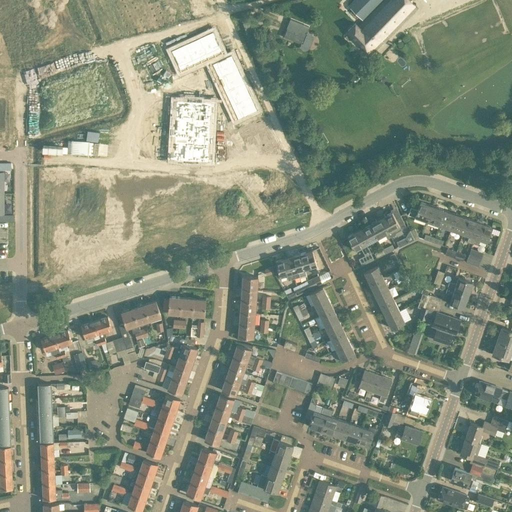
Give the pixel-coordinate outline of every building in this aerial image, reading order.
[(0,0),(0,21),(19,14),(14,2),(18,0),(31,0),(47,40),(78,27),(67,0),(0,0)] [(353,0),(348,5),(362,19),(380,0),(353,0)] [(355,23),(348,31),(371,53),(383,41),(384,42),(413,13),(416,10),(417,8),(409,0),(383,0),(358,26),(355,23)] [(455,55),(496,10),(484,0),(452,0),(442,11),(434,4),(415,25),(421,31),(424,27),(455,55)] [(286,27),(282,36),(302,43),(302,46),(302,47),(303,48),(304,49),(305,49),(307,48),(308,47),(312,38),(312,36),(312,35),(311,35),(308,33),(307,33),(306,34),(309,26),(290,18),(286,28),(286,27)] [(255,19),(243,22),(246,32),(258,28),(255,19)] [(206,34),(198,37),(199,39),(208,57),(222,50),(213,31),(212,31),(213,33),(207,35),(206,34)] [(193,40),(185,43),(194,63),(208,57),(199,39),(193,42),(193,40)] [(171,50),(180,69),(194,63),(185,43),(178,47),(178,48),(172,51),(172,49),(171,50)] [(444,63),(444,52),(433,52),(433,63),(444,63)] [(231,54),(212,63),(218,77),(236,69),(238,69),(235,61),(233,61),(230,56),(232,55),(231,54)] [(63,78),(42,84),(50,112),(83,103),(84,108),(104,102),(95,69),(70,76),(69,73),(62,75),(63,78)] [(236,69),(218,77),(225,91),(244,82),(241,74),(239,75),(236,69)] [(244,82),(225,91),(231,104),(249,96),(247,92),(249,91),(244,82)] [(249,96),(231,104),(238,119),(257,109),(255,109),(252,104),(254,103),(250,95),(249,96)] [(177,99),(173,159),(208,161),(211,101),(177,99)] [(255,110),(238,118),(243,128),(260,120),(255,110)] [(408,214),(427,221),(432,206),(420,201),(417,209),(410,207),(408,214)] [(444,210),(432,206),(427,221),(439,225),(444,210)] [(456,214),(444,210),(439,225),(451,229),(456,214)] [(381,218),(391,236),(396,234),(393,229),(399,226),(401,228),(405,226),(400,215),(395,218),(392,212),(381,218)] [(468,218),(456,214),(451,229),(463,233),(468,218)] [(381,218),(370,224),(378,238),(385,234),(387,238),(391,236),(381,218)] [(480,222),(468,218),(463,233),(469,235),(467,241),(473,243),(480,222)] [(492,226),(480,222),(473,243),(479,245),(481,239),(486,241),(492,226)] [(370,224),(359,230),(366,244),(378,238),(370,224)] [(414,228),(410,230),(414,239),(418,237),(414,228)] [(374,259),(366,244),(359,230),(347,236),(354,250),(361,247),(365,255),(358,258),(361,265),(374,259)] [(424,238),(433,242),(435,237),(425,234),(424,238)] [(444,240),(435,237),(433,242),(442,245),(444,240)] [(396,242),(398,246),(407,242),(405,238),(396,242)] [(392,245),(383,248),(386,253),(394,249),(392,245)] [(447,247),(445,255),(454,258),(456,253),(456,251),(447,247)] [(376,257),(386,253),(383,248),(374,253),(376,257)] [(478,267),(480,262),(483,252),(471,248),(466,262),(478,267)] [(312,250),(300,253),(304,269),(311,267),(313,273),(319,272),(312,250)] [(456,253),(454,258),(463,261),(465,256),(466,254),(456,251),(456,253)] [(300,253),(288,257),(294,278),(300,276),(298,271),(304,269),(300,253)] [(288,257),(275,261),(276,265),(272,266),(274,272),(275,275),(279,273),(280,276),(286,274),(288,279),(294,278),(288,257)] [(369,283),(383,277),(377,265),(364,272),(369,283)] [(272,266),(264,269),(266,274),(274,272),(272,266)] [(444,272),(438,270),(433,282),(440,285),(444,272)] [(322,283),(318,275),(308,280),(309,283),(311,288),(322,283)] [(243,276),(242,288),(257,289),(258,277),(243,276)] [(369,283),(375,294),(388,288),(383,277),(369,283)] [(447,287),(468,294),(472,282),(458,277),(456,284),(449,281),(447,287)] [(309,283),(299,288),(301,292),(311,288),(309,283)] [(315,304),(328,298),(322,286),(309,293),(315,304)] [(447,287),(445,293),(448,294),(446,301),(464,307),(468,294),(462,292),(447,287)] [(257,289),(242,288),(241,300),(256,301),(257,289)] [(375,294),(380,306),(394,299),(388,288),(375,294)] [(288,299),(296,295),(294,290),(286,294),(288,299)] [(422,309),(422,307),(427,295),(422,293),(417,307),(422,309)] [(429,294),(427,300),(441,305),(443,299),(429,294)] [(168,312),(180,313),(182,297),(170,296),(168,312)] [(193,298),(182,297),(180,313),(192,314),(193,298)] [(193,298),(192,314),(204,315),(206,299),(193,298)] [(315,304),(320,316),(333,309),(328,298),(315,304)] [(380,306),(386,317),(399,310),(394,299),(380,306)] [(156,300),(144,304),(149,320),(161,316),(156,300)] [(256,301),(241,300),(240,312),(255,313),(256,301)] [(438,312),(441,305),(427,300),(425,307),(422,307),(422,309),(419,318),(425,320),(427,313),(435,316),(432,325),(441,328),(441,329),(437,328),(433,337),(449,342),(452,333),(449,332),(450,331),(455,333),(459,319),(438,312)] [(144,304),(133,308),(138,324),(149,320),(144,304)] [(136,339),(142,337),(140,329),(138,324),(133,308),(121,312),(127,327),(131,326),(133,333),(134,332),(136,339)] [(320,316),(325,327),(339,320),(333,309),(320,316)] [(404,322),(399,310),(386,317),(391,328),(404,322)] [(255,313),(240,312),(239,323),(254,325),(255,313)] [(108,316),(94,321),(102,343),(106,342),(104,337),(107,336),(105,331),(112,329),(108,316)] [(325,327),(331,338),(344,331),(339,320),(325,327)] [(94,321),(81,325),(85,337),(93,335),(94,339),(96,339),(97,345),(102,343),(94,321)] [(191,327),(190,336),(202,337),(204,322),(198,321),(197,327),(191,327)] [(254,325),(239,323),(238,336),(253,337),(254,325)] [(146,327),(140,329),(142,337),(148,335),(146,327)] [(511,330),(501,327),(497,340),(511,345),(511,330)] [(54,334),(62,357),(63,362),(68,360),(65,352),(68,350),(66,344),(72,342),(68,329),(54,334)] [(407,349),(415,352),(422,332),(414,330),(407,349)] [(331,338),(336,349),(350,343),(344,331),(331,338)] [(57,358),(62,357),(54,334),(41,338),(45,351),(50,349),(52,354),(55,353),(57,358)] [(129,334),(122,336),(126,347),(126,348),(133,346),(129,334)] [(122,336),(112,339),(116,351),(126,347),(122,336)] [(167,344),(165,350),(174,352),(179,354),(181,355),(193,359),(195,354),(197,354),(199,350),(197,348),(185,344),(187,339),(181,338),(180,339),(177,347),(167,344)] [(285,340),(283,346),(294,350),(297,344),(285,340)] [(511,345),(497,340),(492,353),(509,359),(509,358),(511,352),(511,345)] [(355,354),(350,343),(336,349),(342,360),(355,354)] [(237,344),(233,355),(261,365),(269,368),(272,361),(263,358),(262,359),(249,354),(251,349),(237,344)] [(172,358),(174,352),(165,350),(164,355),(172,358)] [(82,352),(74,354),(78,370),(87,368),(82,352)] [(175,366),(190,370),(193,359),(179,354),(175,366)] [(233,355),(229,367),(243,372),(245,366),(259,371),(261,365),(233,355)] [(56,373),(65,369),(62,360),(52,363),(56,373)] [(160,365),(146,361),(144,367),(158,372),(160,365)] [(158,372),(166,375),(168,369),(160,366),(158,372)] [(175,366),(172,377),(186,382),(190,370),(175,366)] [(243,372),(229,367),(225,378),(239,383),(243,372)] [(368,402),(372,391),(378,374),(364,370),(358,386),(367,389),(363,400),(368,402)] [(273,381),(278,382),(281,373),(276,371),(273,381)] [(158,372),(156,378),(164,381),(166,375),(158,372)] [(286,374),(281,373),(278,382),(283,384),(286,374)] [(291,376),(286,374),(283,384),(288,386),(291,376)] [(391,379),(378,374),(372,391),(381,394),(379,400),(383,402),(385,396),(391,379)] [(297,378),(291,376),(288,386),(293,388),(297,378)] [(344,387),(347,378),(340,376),(337,384),(344,387)] [(182,393),(186,382),(172,377),(168,388),(182,393)] [(239,383),(225,378),(221,389),(236,394),(238,388),(252,393),(254,388),(252,387),(246,385),(245,385),(239,383)] [(302,380),(297,378),(293,388),(298,389),(302,380)] [(247,379),(245,385),(246,385),(252,387),(254,381),(247,379)] [(325,379),(322,386),(331,389),(334,382),(325,379)] [(307,381),(302,380),(298,389),(303,391),(307,381)] [(511,391),(479,380),(474,393),(497,401),(499,397),(506,400),(504,405),(511,407),(511,391)] [(312,383),(307,381),(303,391),(309,393),(312,383)] [(38,384),(38,398),(52,397),(51,383),(38,384)] [(416,415),(418,409),(425,412),(429,398),(421,395),(423,388),(412,385),(409,392),(415,393),(409,412),(416,415)] [(134,386),(131,395),(142,398),(143,396),(145,389),(134,386)] [(0,401),(9,401),(8,387),(0,387),(0,401)] [(220,393),(216,405),(230,410),(234,398),(220,393)] [(155,403),(176,410),(180,399),(166,394),(164,399),(157,397),(156,400),(150,398),(148,404),(154,406),(155,403)] [(142,398),(131,395),(128,403),(139,407),(141,402),(148,404),(150,398),(143,396),(142,398)] [(52,397),(38,398),(39,412),(52,411),(52,397)] [(316,402),(310,400),(305,417),(310,419),(308,425),(321,430),(328,408),(323,406),(321,413),(313,411),(316,402)] [(0,415),(10,415),(9,401),(0,401),(0,415)] [(154,406),(154,408),(160,410),(158,417),(164,419),(172,422),(176,410),(155,403),(154,406)] [(126,405),(123,417),(135,420),(138,409),(126,405)] [(253,418),(243,414),(237,412),(230,410),(216,405),(212,416),(226,421),(228,415),(242,420),(241,421),(251,424),(253,418)] [(239,406),(237,412),(243,414),(245,409),(239,406)] [(333,410),(328,408),(321,430),(333,434),(338,419),(331,417),(333,410)] [(388,409),(387,411),(383,424),(391,427),(392,425),(398,427),(395,434),(401,436),(400,437),(417,443),(422,430),(405,425),(404,426),(393,423),(396,412),(388,409)] [(52,411),(39,412),(39,425),(53,425),(52,411)] [(477,441),(481,430),(493,434),(495,428),(503,431),(507,419),(493,414),(490,422),(485,421),(483,426),(470,421),(465,437),(477,441)] [(0,415),(0,428),(10,428),(10,415),(0,415)] [(226,421),(212,416),(208,427),(222,432),(226,421)] [(158,417),(154,428),(168,433),(172,422),(158,417)] [(134,424),(140,427),(142,420),(136,418),(134,424)] [(350,423),(338,419),(333,434),(345,438),(350,423)] [(142,420),(140,427),(147,429),(149,423),(142,420)] [(362,427),(350,423),(345,438),(357,442),(362,427)] [(53,425),(39,425),(40,440),(53,439),(53,425)] [(362,427),(357,442),(368,446),(373,431),(375,432),(377,428),(370,426),(368,429),(362,427)] [(222,432),(208,427),(204,439),(218,444),(222,432)] [(0,442),(11,442),(10,428),(0,428),(0,442)] [(154,428),(150,439),(164,444),(168,433),(154,428)] [(81,429),(68,429),(68,438),(81,437),(81,429)] [(229,434),(236,437),(238,431),(231,429),(229,434)] [(236,437),(229,434),(227,440),(229,441),(234,443),(236,437)] [(250,435),(247,442),(252,444),(260,446),(263,437),(256,435),(255,437),(250,435)] [(482,470),(495,475),(499,462),(473,453),(474,451),(478,452),(481,443),(477,442),(477,441),(465,437),(460,453),(471,457),(470,462),(483,467),(481,470),(482,470)] [(273,438),(269,450),(275,452),(289,456),(293,444),(273,438)] [(160,456),(164,444),(150,439),(146,451),(160,456)] [(142,443),(134,441),(133,446),(140,449),(142,443)] [(41,442),(41,456),(54,456),(53,442),(41,442)] [(11,446),(0,446),(0,460),(11,460),(11,446)] [(202,447),(198,458),(212,463),(216,451),(202,447)] [(275,452),(271,463),(285,468),(289,456),(275,452)] [(127,460),(133,462),(135,455),(129,453),(127,460)] [(54,456),(41,456),(42,470),(54,470),(54,456)] [(139,470),(153,475),(158,463),(144,458),(139,470)] [(212,463),(198,458),(194,470),(208,474),(212,463)] [(0,460),(0,473),(12,473),(11,460),(0,460)] [(119,466),(126,469),(128,463),(121,460),(119,466)] [(128,463),(126,469),(132,471),(134,465),(128,463)] [(271,463),(267,475),(281,480),(285,468),(271,463)] [(225,464),(223,470),(234,474),(236,468),(225,464)] [(470,486),(472,481),(475,482),(477,475),(454,467),(450,479),(470,486)] [(54,470),(42,470),(42,484),(55,483),(54,470)] [(139,470),(136,482),(150,486),(153,475),(139,470)] [(208,474),(194,470),(190,481),(204,486),(208,474)] [(481,470),(478,479),(492,483),(495,475),(482,470),(481,470)] [(12,473),(0,473),(0,487),(12,487),(12,473)] [(271,490),(277,492),(281,480),(267,475),(261,473),(256,485),(259,486),(263,487),(265,488),(271,490)] [(225,479),(222,484),(228,488),(231,482),(225,479)] [(319,479),(315,493),(331,499),(334,490),(340,492),(342,488),(336,485),(319,479)] [(238,492),(244,494),(248,482),(242,480),(238,492)] [(204,486),(190,481),(186,493),(200,497),(204,486)] [(90,491),(90,482),(77,482),(78,492),(90,491)] [(136,482),(132,493),(146,498),(150,486),(136,482)] [(253,484),(248,482),(244,494),(249,496),(253,484)] [(55,483),(42,484),(43,498),(69,497),(68,492),(61,492),(61,489),(55,489),(55,483)] [(111,489),(118,491),(120,485),(113,483),(112,486),(111,489)] [(256,485),(253,484),(249,496),(255,498),(259,486),(256,485)] [(120,485),(118,491),(125,494),(126,491),(127,488),(120,485)] [(265,488),(263,487),(259,486),(255,498),(261,500),(265,488)] [(442,486),(438,499),(461,507),(465,494),(442,486)] [(217,487),(215,493),(226,497),(228,491),(217,487)] [(271,490),(265,488),(261,500),(267,502),(271,490)] [(132,493),(128,505),(142,509),(146,498),(132,493)] [(315,493),(310,507),(325,511),(326,511),(330,503),(340,507),(342,503),(331,499),(315,493)] [(366,511),(389,511),(390,511),(380,508),(384,496),(373,493),(366,511)] [(478,493),(475,501),(491,506),(494,498),(478,493)] [(216,511),(218,508),(207,504),(204,511),(200,511),(196,510),(198,505),(184,500),(180,511),(216,511)] [(59,511),(59,502),(43,503),(43,511),(59,511)] [(84,511),(65,511),(98,511),(98,503),(83,503),(84,511)]
